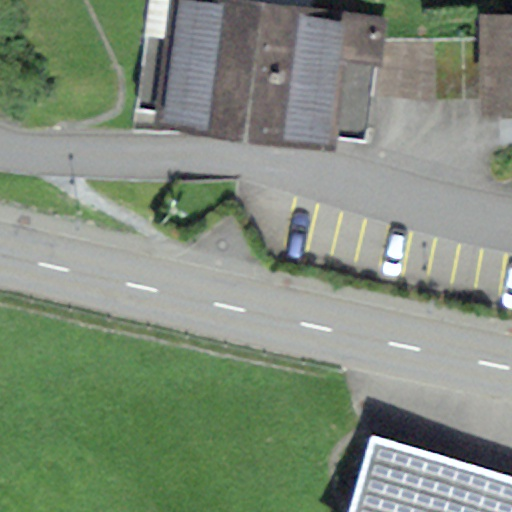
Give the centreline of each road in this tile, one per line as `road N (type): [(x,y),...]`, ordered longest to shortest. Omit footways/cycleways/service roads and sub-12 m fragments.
road 1 (primary): [(0,254),(511,369)]
road 2 (residential): [(511,223),(221,157),(0,148)]
